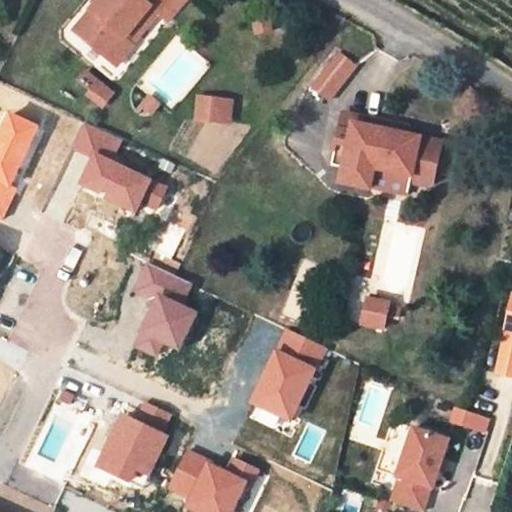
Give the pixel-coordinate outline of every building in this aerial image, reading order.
[(72,0),(61,14),(95,42),(107,25),(126,0),(72,0)] [(117,32),(107,25),(95,42),(105,50),(117,32)] [(330,32),(302,67),(318,80),(346,45),(330,32)] [(89,69),(73,56),(66,65),(82,78),(89,69)] [(202,99),(205,79),(180,75),(177,95),(202,99)] [(394,115),(370,110),(371,102),(331,94),(322,138),(333,140),(331,150),(360,156),(361,154),(362,148),(399,156),(398,162),(414,165),(421,160),(425,138),(415,136),(418,119),(394,115)] [(395,107),(371,102),(370,110),(394,115),(395,107)] [(0,105),(0,162),(22,116),(0,105)] [(93,150),(103,130),(70,114),(59,137),(76,145),(63,173),(90,186),(88,189),(117,203),(121,192),(139,200),(150,176),(93,150)] [(429,122),(418,119),(415,136),(425,138),(429,122)] [(399,156),(362,148),(361,154),(398,162),(399,156)] [(179,302),(165,295),(175,275),(129,253),(117,280),(136,289),(122,320),(125,321),(117,337),(140,347),(147,332),(162,339),(179,302)] [(511,279),(503,278),(490,356),(511,359),(511,351),(511,279)] [(376,286),(354,281),(349,306),(371,311),(376,286)] [(309,338),(269,319),(234,392),(275,411),(309,338)] [(128,392),(119,410),(105,404),(80,457),(125,479),(151,425),(146,423),(154,405),(128,392)] [(430,424),(394,412),(377,461),(380,462),(371,485),(402,496),(411,472),(413,473),(430,424)] [(195,451),(171,439),(153,478),(173,487),(169,495),(205,511),(209,511),(226,478),(231,481),(241,459),(216,447),(210,461),(194,454),(195,451)]
